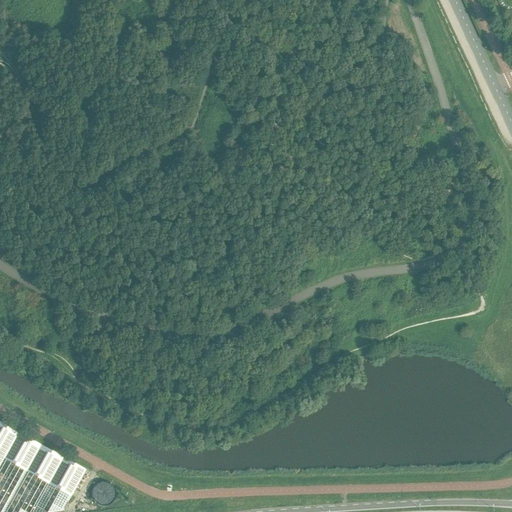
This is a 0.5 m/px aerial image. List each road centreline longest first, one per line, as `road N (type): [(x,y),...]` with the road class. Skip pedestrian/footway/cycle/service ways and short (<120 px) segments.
road 1 (secondary): [(511,504),(292,511)]
road 2 (unclassified): [(454,0),(511,123)]
